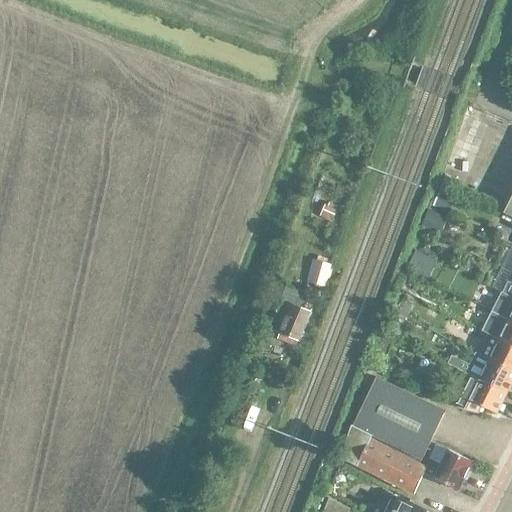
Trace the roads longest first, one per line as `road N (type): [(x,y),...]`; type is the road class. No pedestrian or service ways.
road 1 (track): [(144,511),(291,123),(291,92),(322,34),(366,0)]
road 2 (track): [(487,102),(381,66),(273,99),(0,0)]
